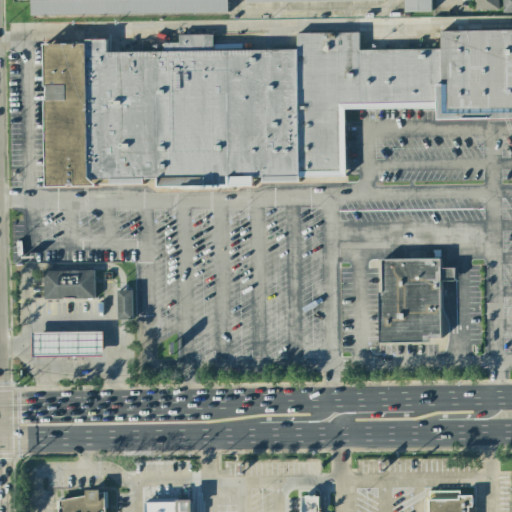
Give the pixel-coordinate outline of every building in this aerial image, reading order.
[(227,13),(227,0),(31,0),(31,15),(227,13)] [(430,0),(403,0),(403,11),(430,11),(430,0)] [(499,0),(475,0),(476,10),(499,9),(499,0)] [(511,0),(503,0),(503,13),(511,12),(511,0)] [(45,47),(44,183),(345,185),(345,109),(435,110),(436,114),(511,114),(511,30),(440,30),(440,50),(359,49),(359,34),(297,34),(297,50),(215,50),(210,35),(179,35),(179,43),(164,43),(163,48),(45,47)] [(380,259),(380,341),(441,341),(441,280),(456,280),(456,268),(440,268),(440,259),(380,259)] [(43,298),(95,298),(95,270),(43,270),(43,298)] [(456,282),(442,282),(442,309),(455,309),(456,282)] [(132,319),(132,289),(117,289),(117,319),(132,319)] [(103,331),(30,331),(30,357),(103,357),(103,331)] [(58,498),(58,511),(106,511),(106,490),(86,491),(86,497),(58,498)] [(472,511),(472,492),(426,492),(426,511),(472,511)] [(319,511),(319,497),(301,497),(301,511),(319,511)] [(192,511),(192,500),(145,502),(145,511),(192,511)]
